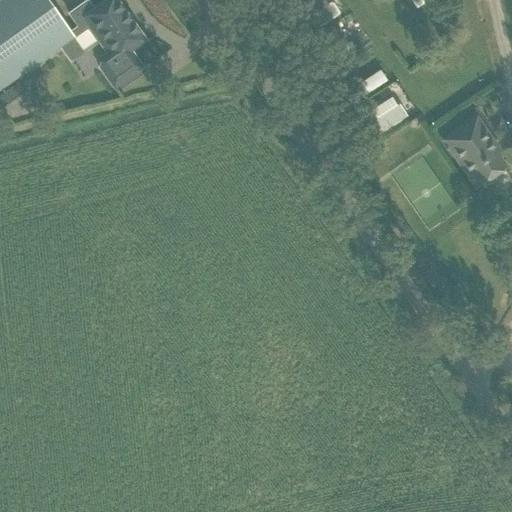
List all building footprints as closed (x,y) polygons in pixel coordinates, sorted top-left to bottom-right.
[(0,90),(73,39),(45,0),(2,0),(0,2),(0,90)] [(146,42),(115,0),(103,0),(92,9),(85,0),(67,13),(78,28),(80,31),(88,25),(99,40),(107,51),(98,57),(98,69),(114,90),(143,69),(133,56),(132,57),(130,53),(146,42)] [(413,48),(431,36),(417,15),(399,27),(413,48)] [(394,96),(369,109),(380,131),(406,119),(394,96)] [(491,148),(495,146),(475,118),(442,141),(476,190),(506,170),(491,148)]
